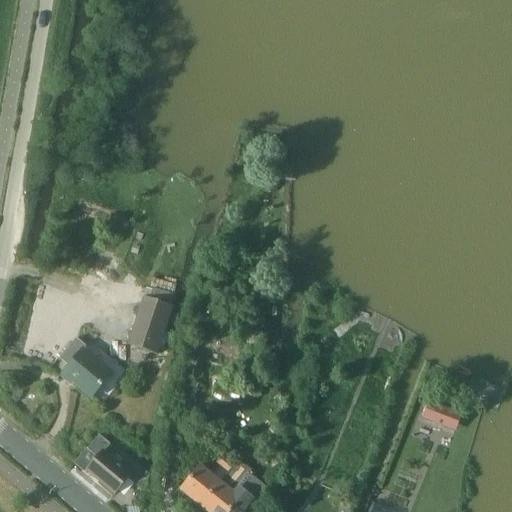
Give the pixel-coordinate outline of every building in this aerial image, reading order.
[(175,299),(184,301),(191,271),(182,269),(175,299)] [(143,299),(129,345),(157,354),(159,349),(163,351),(170,329),(166,328),(167,323),(176,326),(179,315),(170,312),(172,308),(174,299),(176,296),(175,295),(147,287),(143,299)] [(91,398),(93,396),(113,372),(84,348),(86,346),(76,337),(60,358),(70,366),(62,375),(91,398)] [(197,384),(202,366),(191,363),(185,380),(197,384)] [(429,404),(424,418),(446,426),(452,412),(429,404)] [(116,494),(131,475),(104,452),(110,444),(99,435),(87,449),(97,458),(87,470),(116,494)] [(201,466),(181,490),(201,506),(221,483),(236,465),(236,464),(224,454),(216,464),(220,467),(213,476),(201,466)] [(221,483),(201,506),(204,508),(202,511),(203,511),(251,511),(258,504),(252,499),(262,486),(252,478),(250,471),(242,465),(236,465),(221,483)]
